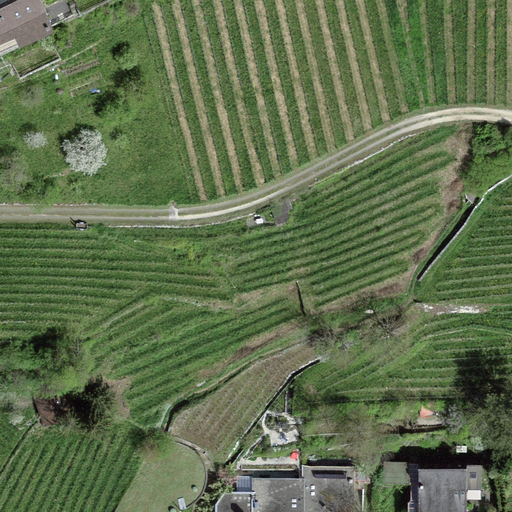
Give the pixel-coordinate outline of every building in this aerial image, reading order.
[(0,0),(0,29),(11,24),(21,44),(51,30),(36,0),(0,0)] [(390,325),(394,334),(407,327),(402,318),(390,325)] [(57,412),(59,416),(73,411),(65,391),(37,393),(45,416),(57,412)] [(481,457),(383,457),(383,482),(411,482),(411,498),(408,500),(408,511),(466,511),(466,487),(481,487),(481,457)] [(302,477),(302,511),(353,511),(354,479),(368,479),(368,460),(354,460),(354,465),(302,465),(302,477)] [(302,511),(302,477),(233,477),(215,503),(215,511),(302,511)]
